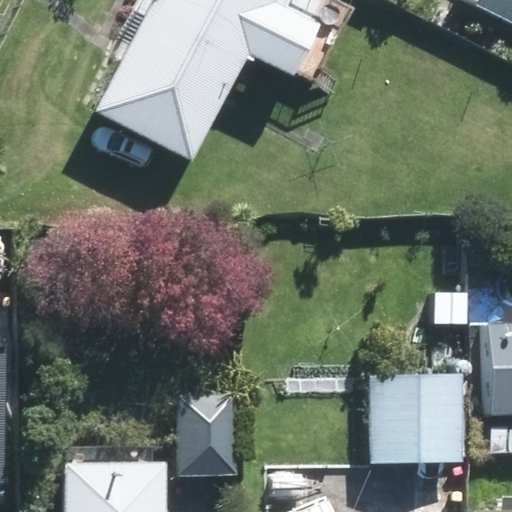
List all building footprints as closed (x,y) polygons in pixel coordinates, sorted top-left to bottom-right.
[(153,0),(98,109),(184,152),(237,47),(286,71),(309,25),(258,0),(153,0)] [(511,0),(478,0),(511,16),(511,0)] [(511,337),(475,337),(476,422),(511,421),(511,337)] [(460,383),(366,383),(366,459),(460,459),(460,383)] [(228,397),(175,398),(175,471),(229,471),(228,397)] [(154,511),(154,464),(59,466),(59,511),(154,511)] [(298,506),(299,474),(270,473),(268,511),(308,511),(309,507),(298,506)]
